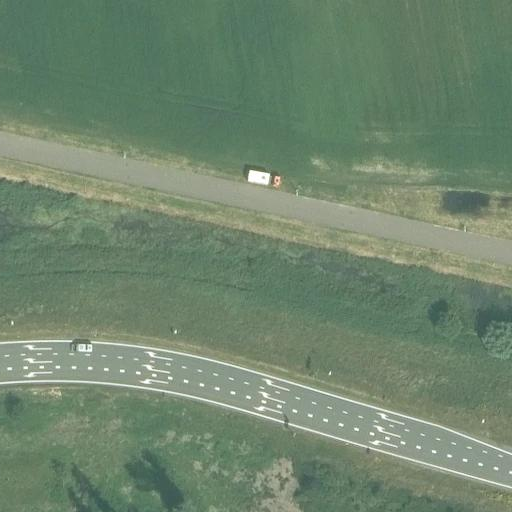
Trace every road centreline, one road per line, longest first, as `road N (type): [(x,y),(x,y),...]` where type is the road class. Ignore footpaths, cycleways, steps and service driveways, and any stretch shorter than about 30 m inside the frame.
road 1 (motorway): [(511,475),(180,376),(64,365),(0,370)]
road 2 (unclassified): [(0,146),(511,253)]
